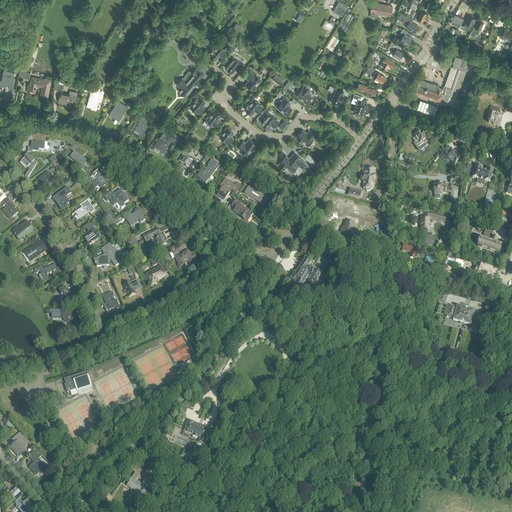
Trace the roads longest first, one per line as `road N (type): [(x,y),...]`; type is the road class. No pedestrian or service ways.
road 1 (residential): [(267,259),(116,150),(0,118)]
road 2 (unclassified): [(63,511),(189,388),(252,282)]
road 3 (residential): [(378,350),(320,364),(168,511)]
road 4 (residential): [(396,115),(378,350)]
road 5 (residential): [(361,139),(337,120),(301,117),(283,137),(259,135),(222,103),(228,80),(213,68)]
road 6 (residential): [(105,341),(88,285),(0,171)]
road 7 (residential): [(105,341),(233,275),(252,282)]
road 8 (unclassified): [(267,259),(361,139)]
road 9 (unknown): [(289,393),(281,351),(267,337),(240,347),(210,392)]
road 10 (unclassified): [(511,389),(378,350)]
road 11 (residential): [(396,115),(438,122),(476,151),(511,164)]
